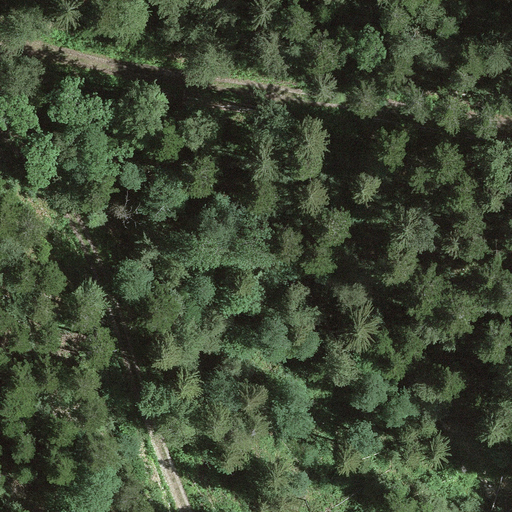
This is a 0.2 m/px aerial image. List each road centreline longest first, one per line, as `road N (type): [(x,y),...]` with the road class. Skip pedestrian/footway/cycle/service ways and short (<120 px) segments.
road 1 (track): [(0,56),(511,132)]
road 2 (track): [(190,511),(83,220),(0,130)]
